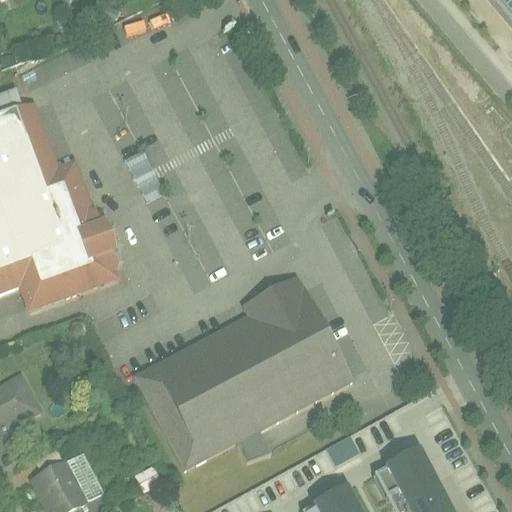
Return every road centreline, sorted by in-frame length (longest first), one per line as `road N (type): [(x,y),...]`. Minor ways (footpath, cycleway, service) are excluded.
road 1 (tertiary): [(511,455),(263,0)]
road 2 (residential): [(428,0),(511,101)]
